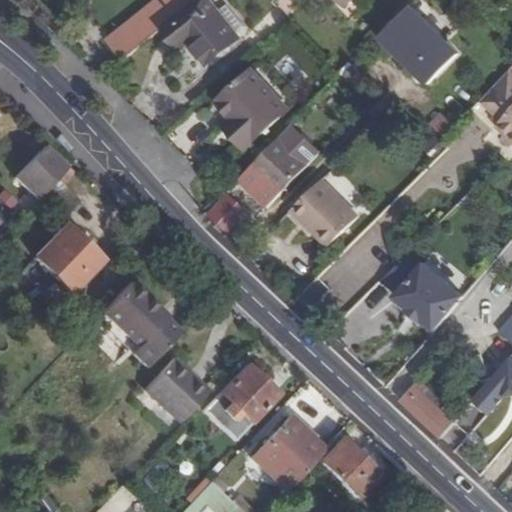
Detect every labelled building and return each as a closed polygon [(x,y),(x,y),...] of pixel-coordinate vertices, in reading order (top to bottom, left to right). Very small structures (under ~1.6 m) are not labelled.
[(174,21),(162,31),(179,46),(187,38),(215,63),(239,36),(234,31),(241,23),(221,5),(214,13),(200,0),(174,21)] [(350,6),(344,0),(336,0),(346,9),(350,6)] [(162,31),(174,21),(158,3),(109,42),(125,60),(162,31)] [(413,8),(383,38),(429,85),(460,56),(413,8)] [(241,128),(233,136),(247,150),(288,110),(252,71),(218,104),(234,121),(241,128)] [(511,76),(508,73),(481,102),(502,121),(498,126),(511,138),(511,76)] [(241,128),(234,121),(226,128),(233,136),(241,128)] [(278,141),(252,168),(279,194),(306,168),(278,141)] [(65,177),(69,172),(46,151),(16,182),(39,203),(41,202),(58,183),(65,177)] [(76,177),(70,171),(69,172),(65,177),(71,182),(76,177)] [(322,180),(291,211),(328,248),(359,217),(322,180)] [(80,204),(58,183),(41,202),(64,222),(80,204)] [(224,197),(204,219),(226,239),(246,217),(224,197)] [(67,230),(37,262),(47,272),(43,276),(48,280),(51,277),(71,296),(102,263),(67,230)] [(9,258),(0,249),(0,266),(1,267),(9,258)] [(423,267),(393,300),(406,312),(405,314),(418,325),(419,323),(433,335),(462,301),(423,267)] [(98,323),(155,365),(186,324),(129,281),(98,323)] [(511,316),(496,334),(511,348),(511,316)] [(378,324),(349,354),(379,382),(389,372),(383,367),(400,349),(393,342),(395,340),(378,324)] [(389,372),(379,382),(386,388),(411,360),(400,349),(383,367),(389,372)] [(487,385),(475,399),(489,413),(510,389),(511,389),(511,357),(504,367),(487,385)] [(182,425),(211,394),(176,360),(147,391),(182,425)] [(249,368),(222,396),(253,425),(280,397),(249,368)] [(412,384),(421,392),(425,388),(416,379),(412,384)] [(397,398),(439,439),(454,423),(447,417),(421,392),(412,384),(397,398)] [(447,417),(454,423),(461,415),(455,409),(447,417)] [(300,479),(325,452),(290,420),(252,461),(286,494),(300,479)] [(345,441),(322,466),(343,486),(336,494),(352,509),(381,478),(345,441)] [(233,511),(237,509),(211,485),(185,511),(233,511)] [(98,511),(124,511),(133,505),(121,492),(98,511)]
